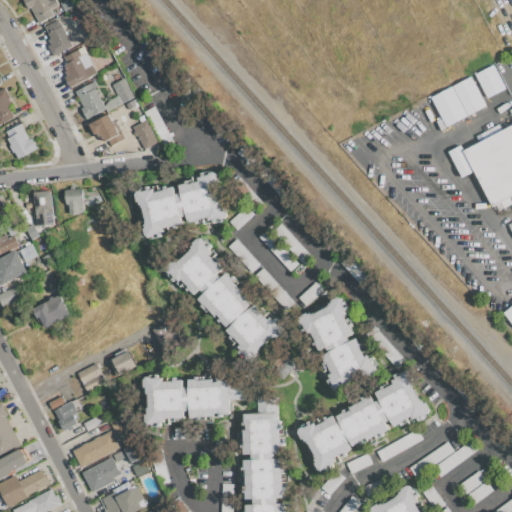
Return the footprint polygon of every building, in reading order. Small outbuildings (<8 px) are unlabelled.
[(39,23),(31,7),(26,10),(20,0),(47,0),(48,1),(50,0),(56,0),(59,5),(51,10),(54,15),(39,23)] [(60,2),(63,0),(82,0),(84,2),(65,12),(60,2)] [(72,11),(85,4),(101,33),(89,39),(83,28),(81,29),(72,11)] [(45,26),(59,19),(73,45),(51,57),(45,46),(50,44),(48,40),(51,38),(45,26)] [(69,70),(66,64),(67,63),(64,57),(84,46),(88,54),(82,57),(85,61),(89,59),(97,73),(70,88),(64,77),(68,75),(66,72),(69,70)] [(474,75),(494,65),(501,79),(481,89),(474,75)] [(452,86),(472,76),(486,107),(467,117),(452,86)] [(118,94),(112,84),(124,78),(134,97),(108,110),(104,102),(118,94)] [(106,108),(86,119),(80,108),(83,106),(75,91),(94,81),(98,89),(96,90),(106,108)] [(10,98),(7,99),(10,103),(8,104),(14,116),(0,124),(0,90),(4,88),(10,98)] [(155,106),(177,149),(167,154),(144,112),(155,106)] [(108,114),(119,134),(122,132),(125,139),(111,146),(108,141),(106,142),(102,136),(99,137),(97,133),(93,135),(88,125),(108,114)] [(157,143),(158,146),(153,148),(152,145),(145,149),(133,127),(141,122),(139,117),(143,115),(145,120),(147,119),(159,142),(157,143)] [(32,139),(37,148),(18,158),(7,139),(9,138),(6,132),(7,131),(5,127),(17,121),(19,125),(20,124),(29,140),(32,139)] [(463,151),(483,140),(480,134),(499,125),(502,131),(511,125),(511,233),(507,224),(511,221),(511,195),(492,206),(473,171),(463,151)] [(446,151),(460,145),(463,151),(473,171),(460,178),(446,151)] [(227,216),(208,221),(207,217),(189,222),(187,216),(182,217),(183,223),(166,228),(167,232),(145,238),(133,190),(154,184),(156,190),(173,185),(175,193),(181,192),(179,185),(198,180),(197,175),(215,170),(227,216)] [(230,181),(238,174),(265,203),(257,210),(230,181)] [(64,190),(82,188),(84,213),(69,215),(68,204),(65,204),(64,190)] [(33,192),(51,190),(54,225),(36,227),(33,192)] [(97,199),(100,204),(105,201),(102,196),(97,199)] [(229,221),(247,205),(254,213),(236,229),(229,221)] [(273,231),(281,223),(313,258),(304,265),(273,231)] [(25,228),(34,224),(39,234),(31,239),(25,228)] [(298,264),(289,272),(259,237),(268,230),(298,264)] [(0,244),(0,241),(13,235),(18,245),(2,253),(0,249),(0,246),(1,246),(0,244)] [(283,330),(248,361),(224,334),(234,326),(228,320),(219,328),(196,302),(206,293),(201,287),(191,296),(166,268),(201,237),(226,265),(217,272),(222,277),(230,270),(255,298),(241,309),(246,314),(259,302),(283,330)] [(228,247),(237,239),(260,264),(252,272),(228,247)] [(25,248),(32,244),(38,255),(31,259),(25,248)] [(19,250),(23,248),(29,260),(25,262),(19,250)] [(0,259),(16,251),(26,271),(0,284),(0,259)] [(295,302),(286,311),(253,278),(263,269),(295,302)] [(76,279),(81,277),(85,284),(80,286),(76,279)] [(298,298),(316,282),(324,290),(306,306),(298,298)] [(5,291),(13,287),(19,299),(4,307),(0,300),(0,290),(4,288),(5,291)] [(32,309),(46,301),(45,298),(52,294),(54,297),(60,294),(70,313),(62,317),(60,313),(53,316),(57,322),(42,330),(32,309)] [(296,316),(342,294),(351,312),(347,314),(355,332),(347,335),(350,341),(358,338),(366,355),(370,353),(379,372),(332,394),(325,378),(331,375),(322,356),(329,353),(326,346),(319,349),(311,332),(305,335),(296,316)] [(511,323),(503,312),(511,304),(511,323)] [(152,328),(172,319),(183,340),(163,350),(152,328)] [(405,361),(397,369),(363,333),(372,325),(405,361)] [(127,351),(136,368),(117,377),(108,361),(127,351)] [(97,363),(107,381),(83,393),(74,375),(97,363)] [(376,392),(393,383),(391,379),(409,370),(414,380),(410,382),(420,401),(423,400),(428,408),(425,409),(427,413),(413,420),(411,416),(394,426),(390,419),(385,422),(389,428),(354,446),(351,440),(347,442),(351,449),(334,458),(336,462),(319,471),(313,460),(315,459),(312,453),(310,455),(306,447),(308,445),(306,440),(302,442),(295,429),(312,420),(314,424),(332,415),(336,422),(339,420),(336,413),(371,395),(374,401),(379,399),(376,392)] [(229,378),(229,382),(244,381),(245,399),(230,400),(231,413),(189,416),(189,411),(185,411),(185,417),(165,419),(166,422),(147,423),(145,378),(163,377),(163,380),(183,379),(183,388),(188,388),(187,380),(229,378)] [(48,401),(62,394),(65,401),(51,408),(48,401)] [(241,414),(257,413),(256,396),(277,395),(281,452),(275,453),(275,459),(283,458),(285,497),(277,498),(278,504),(287,503),(287,511),(241,511),(241,505),(254,505),(254,499),(245,500),(243,460),(251,460),(251,454),(244,454),(241,414)] [(63,430),(53,410),(73,400),(79,413),(75,415),(78,422),(63,430)] [(0,406),(21,446),(0,456),(0,406)] [(108,418),(122,412),(130,429),(117,436),(108,418)] [(95,417),(99,425),(87,430),(84,423),(95,417)] [(173,427),(200,425),(200,438),(174,439),(173,427)] [(423,438),(417,428),(376,451),(382,461),(423,438)] [(72,450),(111,430),(120,447),(81,467),(72,450)] [(213,438),(224,432),(236,451),(225,457),(213,438)] [(409,468),(447,440),(454,450),(416,478),(409,468)] [(434,468),(474,440),(480,448),(440,477),(434,468)] [(124,449),(136,443),(143,456),(131,463),(124,449)] [(149,450),(161,447),(170,482),(158,486),(149,450)] [(0,459),(19,449),(28,463),(0,477),(0,459)] [(367,454),(372,463),(351,474),(347,464),(367,454)] [(82,472),(113,457),(121,473),(113,477),(114,480),(92,491),(82,472)] [(119,463),(126,460),(132,471),(125,475),(119,463)] [(132,466),(144,460),(149,470),(137,476),(132,466)] [(42,469),(45,475),(46,474),(51,484),(27,496),(28,498),(8,508),(0,492),(0,483),(16,475),(19,481),(42,469)] [(321,487),(336,469),(344,476),(329,494),(321,487)] [(479,471),(486,480),(465,495),(458,486),(479,471)] [(364,486),(389,476),(394,487),(369,498),(364,486)] [(466,496),(486,482),(493,491),(473,506),(466,496)] [(222,511),(222,484),(234,484),(233,511),(222,511)] [(137,485),(144,498),(138,501),(142,508),(134,511),(105,511),(104,510),(107,508),(102,498),(115,491),(118,495),(137,485)] [(423,492),(434,485),(445,504),(435,511),(423,492)] [(371,511),(411,486),(420,500),(416,502),(422,511),(371,511)] [(13,511),(12,510),(29,502),(28,500),(51,489),(54,496),(58,494),(61,501),(58,503),(59,504),(43,511),(13,511)] [(338,511),(350,495),(360,502),(353,511),(338,511)] [(492,511),(511,497),(511,511),(492,511)] [(178,511),(172,504),(180,499),(190,511),(178,511)]
